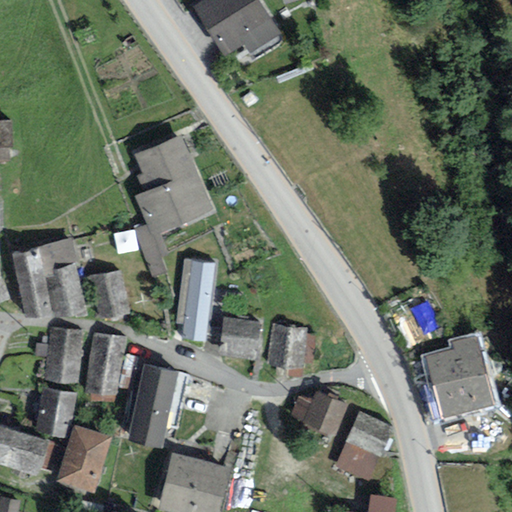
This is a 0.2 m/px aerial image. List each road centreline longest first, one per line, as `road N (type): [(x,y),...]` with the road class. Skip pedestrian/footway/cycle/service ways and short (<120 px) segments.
road 1 (tertiary): [(385,363),(325,261),(142,0)]
road 2 (residential): [(385,363),(270,388),(231,381),(147,337),(6,318)]
road 3 (tertiary): [(426,511),(385,363)]
